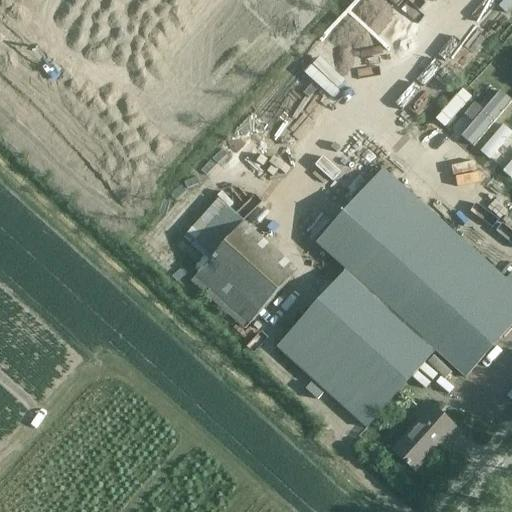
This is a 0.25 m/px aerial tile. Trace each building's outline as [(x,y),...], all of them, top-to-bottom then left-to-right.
[(384,0),(355,0),(354,3),(373,19),(388,3),(384,0)] [(349,56),(374,27),(350,7),(325,36),(349,56)] [(444,126),(472,96),(463,88),(435,118),(444,126)] [(490,158),(511,132),(511,130),(503,123),(480,150),(490,158)] [(511,178),(511,177),(511,159),(502,170),(511,178)] [(465,377),(511,325),(511,285),(384,169),(316,245),(346,272),(277,348),(366,428),(435,350),(465,377)] [(254,192),(241,209),(249,216),(262,199),(254,192)] [(244,329),(249,323),(251,325),(289,283),(287,281),(298,269),(244,221),(218,197),(183,237),(203,255),(192,267),(197,272),(190,280),(244,329)] [(415,472),(456,428),(426,401),(415,413),(421,418),(391,451),(415,472)]
